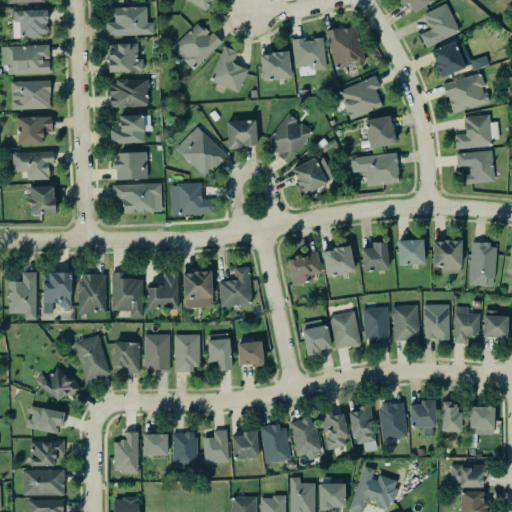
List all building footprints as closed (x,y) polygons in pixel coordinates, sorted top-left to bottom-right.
[(189,0),(204,8),(208,0),(189,0)] [(406,0),(412,10),(429,0),(399,0),(401,3),(406,0)] [(418,33),(425,46),(458,30),(444,3),(422,13),(429,28),(418,33)] [(147,23),(146,7),(114,8),(114,22),(105,22),(106,36),(153,35),(153,23),(147,23)] [(16,13),(56,12),(56,27),(45,27),(45,39),(24,40),(24,24),(16,24),(16,13)] [(193,70),(222,43),(212,33),(210,35),(198,23),(172,47),(193,70)] [(324,30),(334,70),(363,59),(354,24),(337,29),(336,26),(330,27),(324,30)] [(290,38),(294,66),(312,64),(312,69),(325,67),(321,37),(304,39),(303,37),(290,38)] [(138,59),(137,43),(108,44),(109,72),(142,72),(142,59),(138,59)] [(222,44),(237,51),(232,61),(232,62),(246,69),(236,92),(207,79),(222,44)] [(1,66),(7,65),(7,75),(49,73),(48,45),(0,46),(1,66)] [(258,54),(261,79),(290,75),(286,49),(269,51),(269,52),(258,54)] [(451,112),(487,101),(485,91),(481,92),(479,86),(483,85),(479,72),(441,83),(444,96),(447,96),(451,112)] [(378,86),(373,75),(340,89),(340,92),(337,93),(349,119),(380,105),(377,97),(373,88),(378,86)] [(116,83),(149,80),(151,109),(111,113),(109,95),(117,94),(116,83)] [(49,81),(11,82),(12,110),(50,109),(49,81)] [(286,162),(311,131),(300,122),(298,125),(293,121),(295,119),(287,112),(263,142),(278,153),(276,155),(286,162)] [(117,114),(141,113),(141,124),(144,124),(143,115),(148,115),(148,126),(143,126),(143,130),(142,132),(143,141),(109,142),(109,129),(118,129),(118,124),(116,124),(116,118),(117,118),(117,114)] [(362,118),(388,113),(394,141),(368,147),(362,118)] [(452,126),(462,126),(461,114),(487,113),(489,145),(453,147),(452,126)] [(17,145),(42,144),(42,131),(52,131),(51,116),(16,118),(17,145)] [(224,120),(253,118),(255,144),(244,145),(244,147),(226,148),(224,120)] [(182,143),(191,135),(196,140),(204,132),(228,158),(205,178),(183,154),(188,150),(182,143)] [(454,152),(490,149),(492,181),(465,183),(465,178),(464,174),(468,173),(467,164),(455,166),(454,152)] [(12,172),(27,172),(27,180),(49,179),(48,164),(53,163),(53,151),(12,152),(12,172)] [(116,180),(147,179),(146,152),(115,153),(116,180)] [(351,156),(352,172),(365,172),(366,186),(398,184),(396,154),(351,156)] [(291,168),(302,194),(333,182),(322,155),(291,168)] [(111,184),(158,182),(159,210),(121,212),(120,198),(112,198),(111,184)] [(175,183),(199,182),(199,197),(201,197),(201,198),(212,198),(212,212),(176,213),(176,212),(170,212),(169,185),(175,185),(175,183)] [(54,212),(29,213),(28,185),(52,184),(52,195),(54,195),(54,212)] [(395,240),(397,264),(422,262),(421,238),(395,240)] [(459,239),(459,265),(458,265),(458,271),(440,272),(440,264),(432,264),(431,240),(442,240),(442,238),(448,238),(449,239),(459,239)] [(384,239),(387,268),(362,270),(359,247),(371,246),(371,241),(384,239)] [(495,245),(493,286),(467,284),(470,241),(478,241),(481,241),(481,240),(489,240),(489,245),(495,245)] [(511,279),(503,278),(505,270),(503,269),(509,243),(511,243),(511,279)] [(347,244),(352,270),(325,275),(320,250),(322,250),(331,248),(330,247),(336,245),(337,246),(347,244)] [(286,258),(292,256),(292,255),(298,254),(299,256),(303,255),(302,253),(315,251),(320,272),(309,274),(310,280),(291,284),(286,258)] [(232,267),(246,266),(250,303),(219,306),(216,280),(234,279),(232,267)] [(69,271),(62,270),(55,271),(48,271),(48,273),(41,273),(42,312),(51,312),(51,301),(58,301),(58,305),(69,306),(69,271)] [(21,271),(34,271),(35,319),(24,319),(24,312),(7,313),(7,280),(21,280),(21,271)] [(110,271),(124,271),(124,277),(128,277),(128,278),(134,278),(134,279),(140,279),(141,316),(129,316),(129,310),(110,310),(110,271)] [(175,271),(176,307),(145,307),(145,285),(154,285),(154,283),(160,283),(160,285),(162,285),(162,271),(175,271)] [(80,273),(104,273),(104,311),(86,311),(86,313),(77,313),(76,280),(80,280),(80,273)] [(186,276),(214,275),(215,308),(187,309),(186,276)] [(447,339),(442,339),(438,339),(438,337),(437,337),(436,337),(428,336),(422,337),(422,304),(447,303),(447,339)] [(393,341),(419,340),(417,305),(392,306),(393,341)] [(361,307),(386,306),(388,340),(367,341),(367,337),(363,338),(361,307)] [(464,342),(452,341),(454,307),(465,308),(465,313),(477,313),(477,334),(474,334),(474,335),(465,334),(464,342)] [(481,335),(482,309),(496,309),(496,315),(506,315),(505,336),(503,336),(498,336),(498,335),(488,335),(485,335),(481,335)] [(330,318),(354,313),(361,347),(336,352),(330,318)] [(307,356),(319,354),(318,350),(330,348),(324,319),(300,324),(307,356)] [(95,333),(70,341),(81,380),(106,373),(95,333)] [(168,371),(167,333),(142,334),(143,366),(149,366),(149,371),(168,371)] [(195,334),(171,334),(171,371),(189,371),(189,366),(195,366),(195,334)] [(235,342),(238,364),(250,362),(250,366),(261,364),(261,360),(262,360),(259,339),(235,342)] [(137,372),(137,341),(112,340),(113,369),(124,369),(124,372),(137,372)] [(211,344),(231,342),(233,374),(222,375),(222,362),(212,363),(211,344)] [(73,400),(81,388),(55,369),(43,386),(61,399),(65,394),(73,400)] [(408,403),(419,403),(419,399),(432,398),(434,425),(430,425),(431,434),(422,435),(421,426),(409,426),(408,403)] [(440,400),(440,430),(459,430),(460,411),(456,411),(456,405),(454,405),(454,403),(448,403),(449,400),(440,400)] [(382,406),(404,404),(408,439),(382,441),(379,411),(384,411),(382,406)] [(354,445),(374,442),(370,405),(358,407),(359,411),(349,412),(354,445)] [(468,433),(491,434),(492,406),(469,405),(468,433)] [(25,428),(55,433),(56,426),(63,427),(65,412),(31,406),(28,419),(26,419),(25,428)] [(318,413),(329,410),(330,415),(341,412),(346,434),(343,435),(345,445),(326,449),(324,438),(327,437),(325,430),(322,431),(318,413)] [(321,454),(313,417),(289,422),(296,459),(321,454)] [(258,425),(277,423),(278,428),(284,427),(289,459),(264,463),(258,425)] [(225,428),(227,460),(203,462),(201,437),(212,436),(211,429),(225,428)] [(254,429),(256,456),(231,458),(230,435),(241,434),(240,430),(254,429)] [(137,432),(123,432),(123,441),(113,441),(113,473),(138,473),(137,432)] [(141,433),(165,432),(165,454),(141,454),(141,433)] [(197,433),(172,432),(172,471),(196,471),(197,433)] [(29,464),(52,464),(52,457),(54,457),(54,452),(62,452),(62,439),(29,440),(30,456),(29,456),(29,464)] [(362,465),(373,468),(370,477),(375,479),(377,474),(395,480),(393,486),(396,488),(391,502),(388,500),(385,507),(379,505),(379,507),(373,505),(374,501),(369,499),(368,503),(364,501),(360,511),(357,511),(347,508),(362,465)] [(450,465),(450,487),(483,488),(483,476),(487,476),(487,465),(450,465)] [(60,469),(19,470),(20,495),(60,494),(60,469)] [(289,511),(289,476),(296,475),(298,483),(313,482),(313,511),(289,511)] [(318,483),(342,482),(344,505),(330,506),(330,510),(318,510),(318,483)] [(458,511),(458,490),(482,490),(482,501),(485,501),(485,507),(485,511),(458,511)] [(111,511),(111,499),(120,498),(120,497),(136,497),(136,511),(111,511)] [(256,511),(256,497),(231,497),(231,511),(256,511)] [(285,511),(285,497),(260,497),(260,511),(285,511)] [(29,511),(29,500),(65,500),(65,511),(29,511)]
